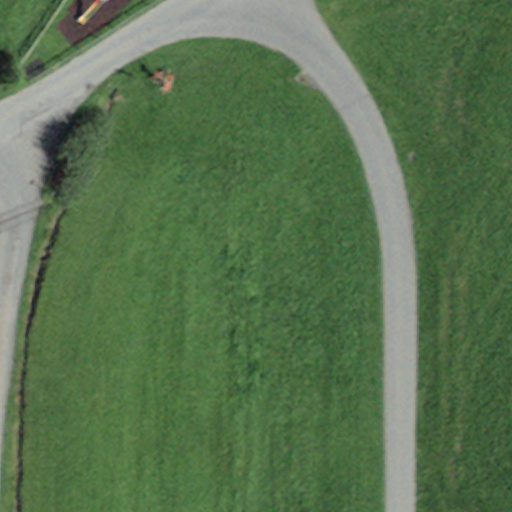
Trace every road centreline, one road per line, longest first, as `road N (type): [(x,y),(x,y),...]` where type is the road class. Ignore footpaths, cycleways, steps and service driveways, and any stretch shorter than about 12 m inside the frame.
road 1 (residential): [(400,511),(398,210),(333,76),(280,0)]
road 2 (residential): [(191,0),(9,117)]
road 3 (residential): [(0,314),(17,186),(9,117)]
